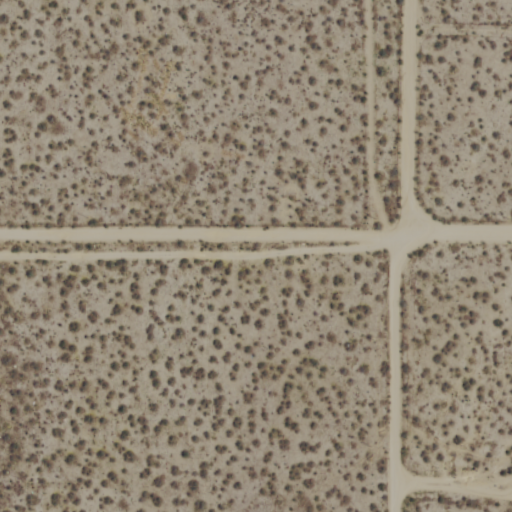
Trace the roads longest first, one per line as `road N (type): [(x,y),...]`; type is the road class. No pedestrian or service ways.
road 1 (residential): [(399,511),(407,0)]
road 2 (residential): [(0,239),(511,237)]
